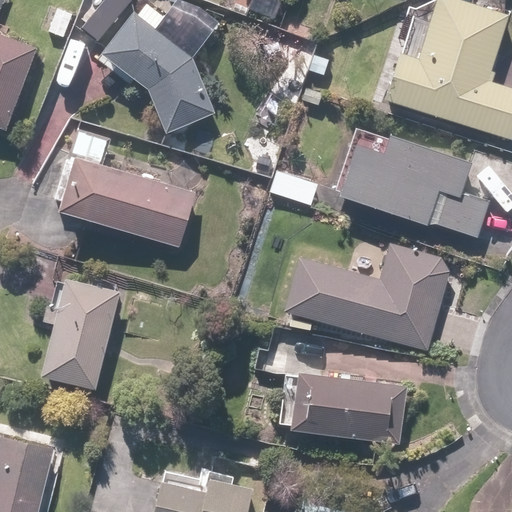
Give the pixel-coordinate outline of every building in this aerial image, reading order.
[(392,57),(379,103),(510,142),(511,135),(511,89),(489,83),(492,74),(489,73),(505,17),(452,0),(433,0),(413,63),(392,57)] [(133,13),(99,55),(144,91),(164,135),(213,114),(188,57),(133,13)] [(0,130),(4,132),(35,49),(0,35),(0,130)] [(351,147),(335,198),(426,227),(427,223),(474,239),(487,200),(460,191),(469,164),(386,136),(379,156),(351,147)] [(55,214),(178,249),(194,194),(71,159),(55,214)] [(316,185),(273,171),(266,194),(308,207),(316,185)] [(426,352),(448,272),(440,257),(387,243),(384,256),(377,280),(295,259),(282,312),(426,352)] [(118,293),(61,279),(38,379),(95,392),(118,293)] [(288,430),(398,445),(405,388),(296,373),(288,430)] [(0,511),(37,511),(53,447),(0,434),(0,511)] [(152,511),(245,511),(251,490),(207,480),(204,493),(159,483),(152,511)]
